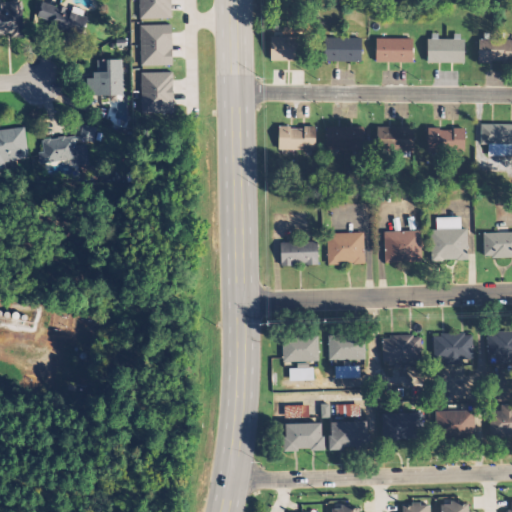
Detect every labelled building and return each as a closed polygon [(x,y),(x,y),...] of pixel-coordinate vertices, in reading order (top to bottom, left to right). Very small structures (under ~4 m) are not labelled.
[(140,0),(169,0),(170,13),(141,14),(140,0)] [(0,35),(22,35),(22,1),(0,1),(0,35)] [(83,34),(88,12),(49,5),(45,26),(83,34)] [(141,21),(170,20),(171,60),(142,61),(141,21)] [(299,60),(299,35),(270,35),(270,60),(299,60)] [(362,60),(362,36),(324,36),(324,60),(362,60)] [(376,60),(414,60),(414,37),(376,37),(376,60)] [(464,37),(426,37),(426,62),(464,62),(464,37)] [(511,62),(511,38),(478,38),(478,62),(511,62)] [(123,58),(96,58),(96,77),(87,77),(88,95),(124,94),(123,58)] [(141,67),(170,67),(171,107),(142,108),(141,67)] [(511,123),(480,123),(480,143),(489,143),(489,154),(510,154),(510,142),(511,142),(511,123)] [(41,162),(88,159),(87,141),(95,141),(94,124),(80,125),(80,134),(40,137),(41,162)] [(315,125),(278,125),(278,148),(315,148),(315,125)] [(326,149),(363,149),(363,125),(326,125),(326,149)] [(414,125),(376,125),(376,148),(414,148),(414,125)] [(25,126),(0,129),(0,161),(29,158),(25,126)] [(464,149),(464,127),(427,127),(427,149),(464,149)] [(430,225),(430,258),(468,258),(468,225),(458,225),(458,216),(438,215),(438,226),(430,225)] [(383,261),(422,261),(422,229),(383,229),(383,261)] [(511,230),(483,230),(483,257),(511,257),(511,230)] [(365,263),(365,232),(327,232),(327,263),(365,263)] [(318,264),(318,241),(280,241),(280,264),(318,264)] [(511,330),(486,330),(486,362),(511,361),(511,330)] [(433,331),(433,363),(473,363),(473,331),(433,331)] [(381,333),(381,360),(422,360),(422,333),(381,333)] [(318,335),(282,335),(282,361),(318,361),(318,335)] [(328,359),(365,359),(365,335),(328,335),(328,359)] [(335,379),(359,378),(358,366),(335,367),(335,379)] [(289,381),(313,381),(313,368),(289,368),(289,381)] [(285,405),(285,416),(306,416),(306,404),(285,405)] [(511,436),(511,404),(498,404),(498,409),(489,410),(489,437),(511,436)] [(339,405),(339,415),(361,414),(361,405),(339,405)] [(475,436),(475,409),(435,409),(435,436),(475,436)] [(423,411),(381,411),(381,439),(423,439),(423,411)] [(328,449),(369,447),(368,420),(327,421),(328,449)] [(284,449),(324,449),(324,422),(284,422),(284,449)] [(441,511),(473,511),(473,499),(441,500),(441,511)] [(431,511),(431,501),(398,502),(398,511),(431,511)]
